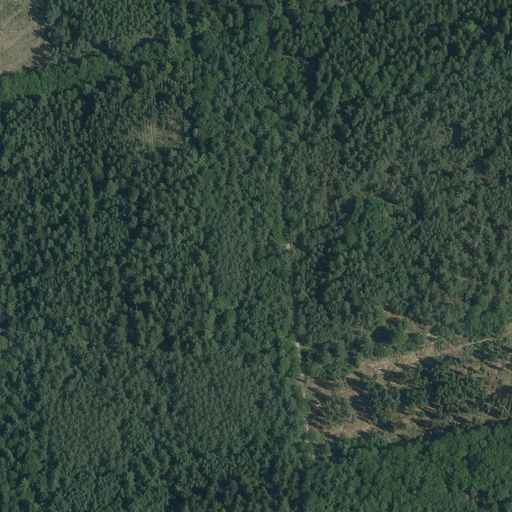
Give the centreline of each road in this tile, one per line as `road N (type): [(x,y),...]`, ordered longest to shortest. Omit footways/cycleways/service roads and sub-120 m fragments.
road 1 (track): [(0,333),(299,373)]
road 2 (track): [(278,145),(299,373)]
road 3 (track): [(511,308),(299,373)]
road 4 (track): [(278,145),(263,0)]
road 5 (track): [(354,0),(317,70),(275,110)]
road 6 (track): [(300,385),(314,511)]
